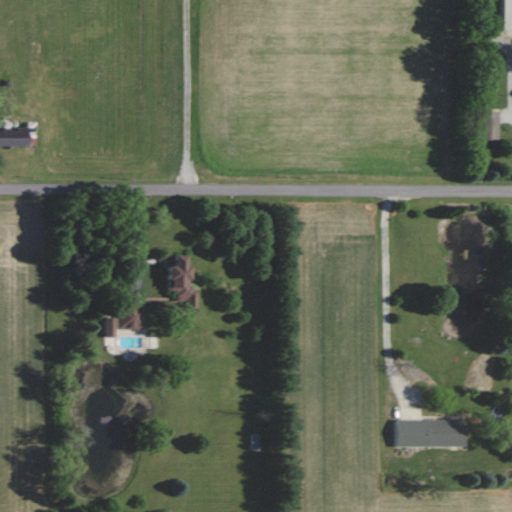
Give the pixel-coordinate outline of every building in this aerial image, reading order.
[(511,0),(498,0),(498,30),(511,30),(511,0)] [(495,111),(476,111),(477,140),(496,139),(495,111)] [(22,132),(0,131),(0,146),(22,147),(22,132)] [(193,308),(193,291),(183,291),(183,256),(161,256),(161,292),(172,292),(172,308),(193,308)] [(112,330),(141,329),(141,308),(112,308),(112,315),(102,315),(102,338),(112,338),(112,330)] [(391,447),(461,446),(461,419),(391,420),(391,447)]
